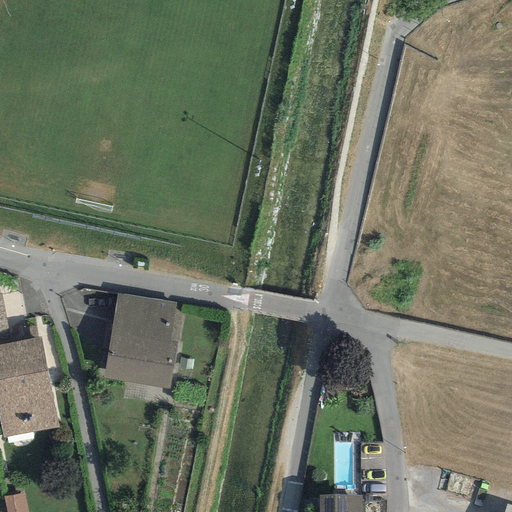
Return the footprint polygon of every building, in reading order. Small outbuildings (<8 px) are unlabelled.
[(0,344),(10,343),(1,293),(0,293),(0,344)] [(175,303),(117,293),(103,379),(170,389),(182,312),(174,310),(175,303)] [(10,343),(0,344),(0,425),(2,437),(58,427),(41,337),(10,343)] [(27,511),(25,493),(3,497),(5,511),(27,511)] [(360,511),(361,495),(318,496),(318,511),(360,511)]
